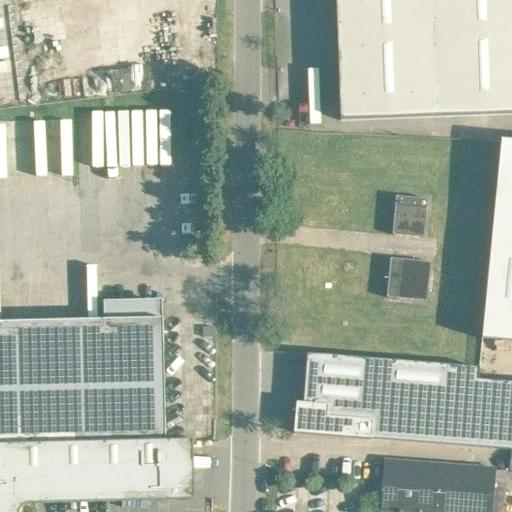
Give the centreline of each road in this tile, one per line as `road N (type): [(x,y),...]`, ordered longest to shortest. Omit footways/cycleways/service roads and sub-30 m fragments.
road 1 (unclassified): [(243,511),(247,0)]
road 2 (unknown): [(0,238),(245,276)]
